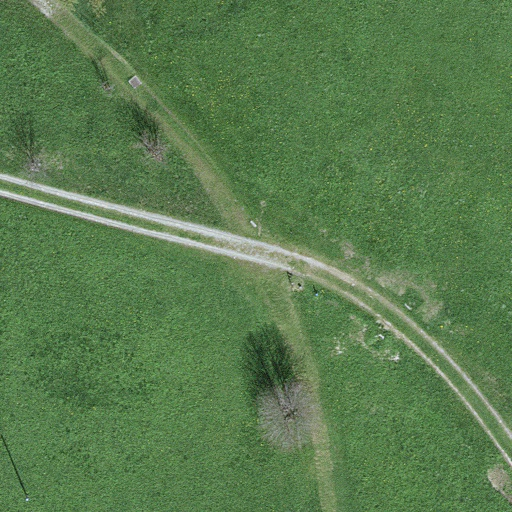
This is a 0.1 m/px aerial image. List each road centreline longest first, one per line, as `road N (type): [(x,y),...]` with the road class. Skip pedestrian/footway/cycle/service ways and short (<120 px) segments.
road 1 (track): [(511,499),(438,389),(273,279)]
road 2 (track): [(273,279),(0,186)]
